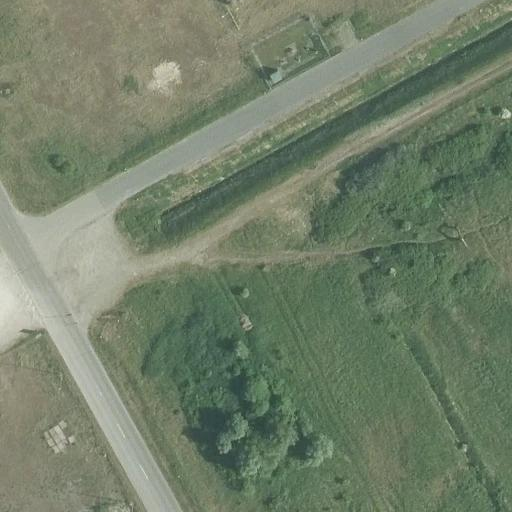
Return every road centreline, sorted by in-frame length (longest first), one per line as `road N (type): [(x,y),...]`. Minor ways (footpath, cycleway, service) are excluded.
road 1 (unclassified): [(16,242),(467,0)]
road 2 (residential): [(16,242),(162,511)]
